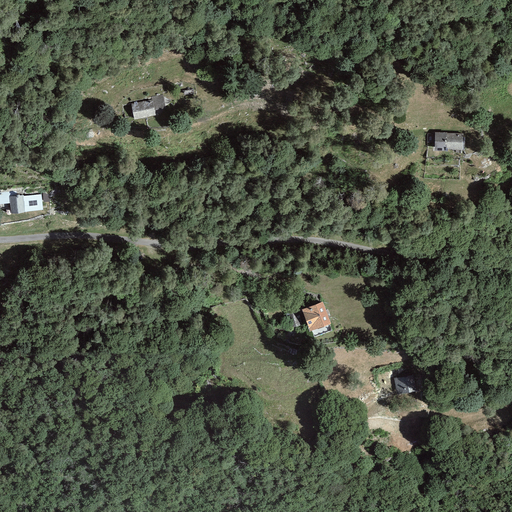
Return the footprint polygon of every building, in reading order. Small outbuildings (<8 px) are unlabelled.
[(153,99),(131,104),(134,120),(156,115),(153,99)] [(461,133),(435,133),(435,150),(462,150),(461,133)] [(23,196),(9,198),(11,214),(24,212),(43,210),(41,194),(23,196)] [(322,302),(301,309),(308,330),(329,323),(322,302)] [(413,375),(394,379),(397,394),(416,391),(413,375)]
